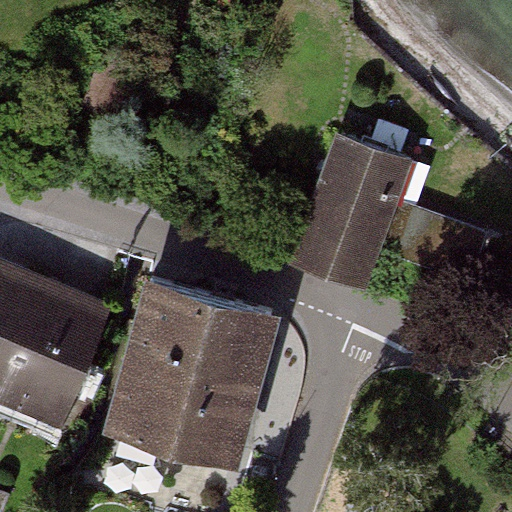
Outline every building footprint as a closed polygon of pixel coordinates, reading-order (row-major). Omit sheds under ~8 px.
[(380,277),(390,247),(477,276),(493,229),(406,200),(421,157),(337,128),(296,249),(380,277)] [(108,307),(0,261),(0,387),(66,414),(108,307)] [(275,310),(154,277),(114,424),(234,457),(275,310)] [(490,437),(487,441),(493,446),(497,442),(490,437)] [(0,511),(1,511),(10,491),(0,486),(0,511)]
